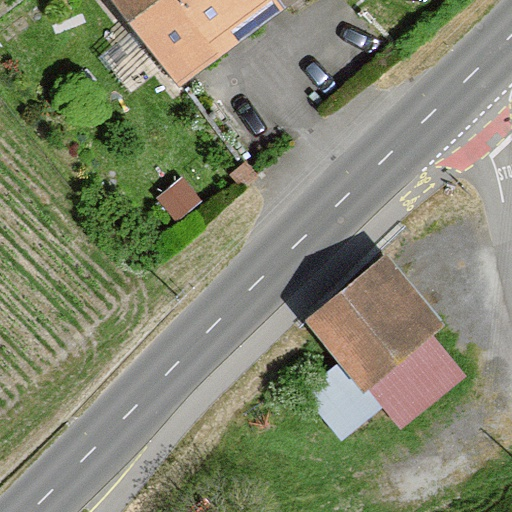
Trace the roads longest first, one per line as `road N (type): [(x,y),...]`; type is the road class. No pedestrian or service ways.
road 1 (tertiary): [(29,511),(511,36)]
road 2 (track): [(0,443),(173,276),(207,263),(228,269),(250,290)]
road 3 (track): [(459,87),(488,141),(511,222)]
